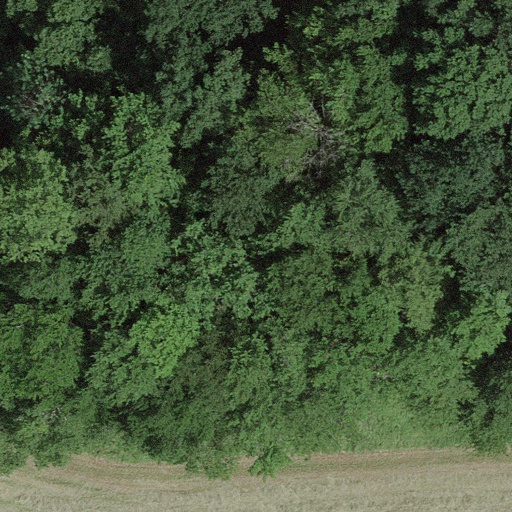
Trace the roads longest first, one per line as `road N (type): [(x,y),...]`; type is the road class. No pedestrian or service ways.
road 1 (track): [(511,389),(0,416)]
road 2 (track): [(379,0),(253,135),(150,177),(0,208)]
